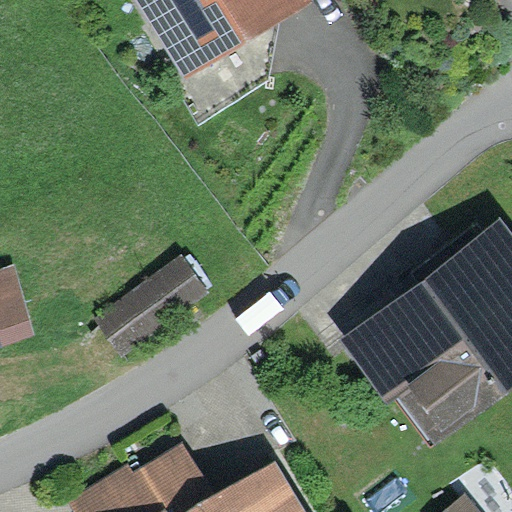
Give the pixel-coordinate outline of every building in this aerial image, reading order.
[(259,76),(237,41),(260,27),(266,3),(271,0),(152,0),(185,51),(166,63),(199,114),(259,76)] [(393,388),(409,376),(438,415),(511,358),(511,256),(495,234),(487,240),(475,224),(435,254),(447,270),(356,339),(393,388)] [(181,258),(100,318),(121,346),(201,287),(181,258)] [(0,275),(0,330),(26,322),(8,273),(0,275)] [(179,449),(131,479),(151,511),(292,511),(271,478),(252,490),(247,483),(213,504),(179,449)] [(151,511),(126,472),(77,502),(82,511),(151,511)] [(467,511),(458,500),(444,511),(467,511)]
